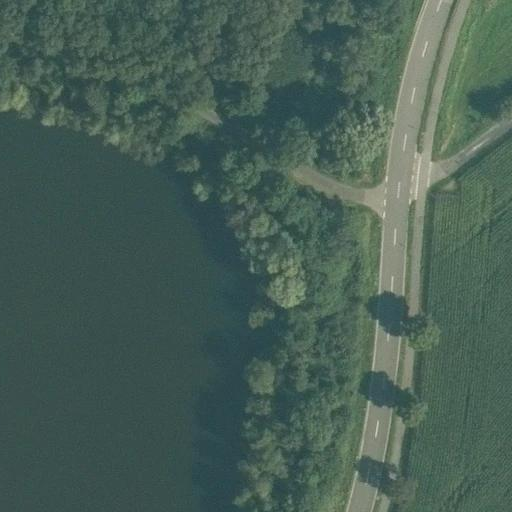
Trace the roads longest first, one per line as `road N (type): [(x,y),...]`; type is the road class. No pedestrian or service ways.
road 1 (unclassified): [(397,198),(326,184),(168,86),(0,28)]
road 2 (secondary): [(397,198),(379,406),(359,511)]
road 3 (secondary): [(442,0),(409,105),(397,198)]
road 4 (unclassified): [(397,198),(511,121)]
